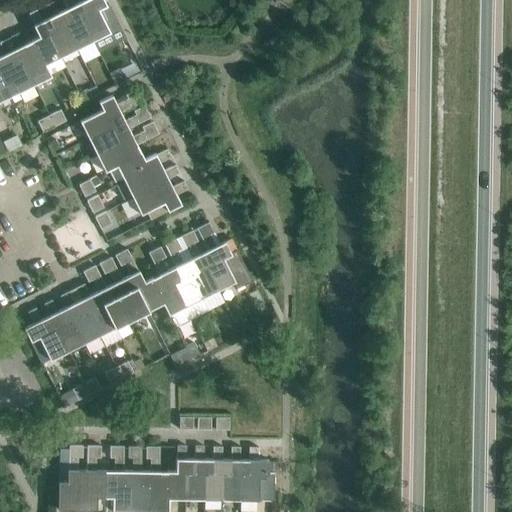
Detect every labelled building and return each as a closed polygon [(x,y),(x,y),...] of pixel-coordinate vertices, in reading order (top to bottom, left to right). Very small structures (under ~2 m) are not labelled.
[(66,9),(67,11),(73,21),(65,25),(76,48),(92,41),(81,17),(89,13),(83,3),(82,1),(74,5),(71,0),(61,0),(66,9)] [(81,0),(82,1),(83,3),(89,13),(81,17),(92,41),(110,32),(98,9),(106,5),(103,0),(81,0)] [(50,17),(51,17),(57,29),(49,33),(60,56),(76,48),(65,25),(73,21),(67,11),(66,9),(58,13),(52,1),(44,5),(50,17)] [(33,25),(39,36),(32,40),(44,64),(45,64),(60,56),(49,33),(57,29),(51,17),(50,17),(42,21),(36,9),(28,13),(34,25),(33,25)] [(7,52),(9,55),(14,65),(22,61),(34,84),(51,76),(45,64),(44,64),(32,40),(24,44),(18,32),(10,36),(16,48),(8,52),(7,52)] [(2,41),(0,41),(0,77),(3,84),(10,80),(16,93),(34,84),(22,61),(14,65),(9,55),(7,52),(8,52),(2,41)] [(119,69),(110,73),(116,84),(124,80),(119,69)] [(112,95),(98,101),(102,109),(79,121),(88,138),(112,126),(108,118),(120,112),(142,101),(136,89),(125,94),(127,98),(116,104),(112,95)] [(124,120),(120,112),(108,118),(112,126),(88,138),(96,154),(120,142),(116,134),(127,129),(128,128),(150,117),(144,105),(133,111),(135,115),(124,120)] [(66,120),(61,112),(60,109),(49,115),(54,126),(66,120)] [(49,115),(37,121),(42,132),(54,126),(49,115)] [(128,128),(127,129),(116,134),(120,142),(96,154),(105,171),(116,165),(116,164),(140,152),(137,144),(158,133),(152,121),(141,126),(143,130),(132,136),(128,128)] [(155,153),(144,159),(140,152),(116,164),(116,165),(124,180),(147,169),(151,177),(164,171),(164,170),(160,162),(171,157),(167,148),(156,154),(155,153)] [(164,171),(151,177),(147,169),(124,180),(132,196),(155,185),(159,193),(172,186),(168,178),(179,173),(175,164),(164,170),(164,171)] [(78,184),(84,196),(95,191),(89,179),(78,184)] [(181,204),(176,194),(187,189),(183,181),(172,186),(159,193),(155,185),(132,196),(140,214),(163,202),(167,210),(181,204)] [(103,207),(97,195),(86,200),(92,212),(103,207)] [(100,229),(111,223),(105,211),(94,217),(100,229)] [(196,228),(207,250),(214,262),(206,266),(217,289),(234,281),(223,258),(231,254),(224,241),(215,246),(209,235),(214,233),(208,222),(196,228)] [(180,236),(191,258),(192,260),(198,270),(190,274),(201,297),(217,289),(206,266),(214,262),(207,250),(199,254),(194,243),(198,240),(192,230),(180,236)] [(164,244),(175,266),(176,268),(181,278),(173,282),(185,306),(201,297),(190,274),(198,270),(192,260),(191,258),(183,262),(177,251),(181,249),(176,238),(164,244)] [(159,274),(151,278),(163,302),(162,303),(168,314),(185,306),(173,282),(181,278),(176,268),(175,266),(167,270),(161,259),(165,257),(160,246),(148,252),(159,274)] [(121,279),(122,280),(127,291),(135,287),(147,310),(162,303),(163,302),(151,278),(144,281),(138,270),(137,270),(127,248),(114,255),(120,265),(124,263),(129,274),(121,278),(121,279)] [(105,287),(106,289),(111,299),(119,295),(131,318),(147,310),(135,287),(127,291),(122,280),(121,279),(121,278),(110,257),(98,263),(104,273),(108,271),(113,282),(105,287)] [(98,291),(89,295),(95,307),(103,303),(115,326),(131,318),(119,295),(111,299),(106,289),(105,287),(94,265),(82,271),(88,282),(92,279),(98,291)] [(73,303),(74,305),(79,315),(87,311),(99,335),(115,326),(103,303),(95,307),(89,295),(84,283),(75,287),(81,299),(73,303)] [(57,311),(58,313),(63,323),(71,319),(83,343),(99,335),(87,311),(79,315),(74,305),(73,303),(67,291),(59,295),(65,307),(57,311)] [(41,319),(42,321),(48,332),(56,328),(67,351),(83,343),(71,319),(63,323),(58,313),(57,311),(51,299),(43,303),(49,315),(41,319)] [(24,327),(30,341),(38,337),(50,359),(67,351),(56,328),(48,332),(42,321),(41,319),(35,307),(27,311),(33,323),(24,327)] [(121,378),(133,372),(127,361),(115,367),(121,378)] [(121,378),(115,367),(104,372),(109,384),(121,378)] [(89,394),(100,388),(95,377),(83,383),(89,394)] [(89,394),(83,383),(72,389),(77,400),(89,394)] [(179,429),(192,429),(193,417),(179,416),(179,429)] [(197,417),(197,429),(210,429),(211,417),(197,417)] [(229,430),(229,417),(215,417),(215,429),(229,430)] [(67,469),(67,482),(58,482),(58,509),(77,510),(77,483),(86,483),(87,471),(87,469),(86,469),(77,469),(78,457),(82,457),(82,445),(69,445),(68,469),(67,469)] [(87,469),(87,471),(86,483),(77,483),(77,510),(96,510),(96,496),(105,496),(104,470),(95,470),(96,457),(100,457),(100,445),(87,445),(86,469),(87,469)] [(109,457),(114,458),(114,470),(104,470),(105,496),(112,497),(112,510),(131,511),(131,484),(122,484),(122,472),(122,470),(123,470),(123,446),(109,445),(109,457)] [(175,458),(175,471),(167,470),(167,498),(168,498),(185,498),(185,472),(194,472),(195,460),(195,458),(194,458),(185,458),(186,445),(176,445),(176,458),(175,458)] [(122,470),(122,472),(122,484),(131,484),(131,511),(149,511),(149,484),(140,484),(140,472),(140,471),(140,470),(141,470),(141,446),(127,446),(127,458),(132,458),(132,470),(123,470),(122,470)] [(140,471),(140,472),(140,484),(149,484),(149,511),(168,511),(168,498),(167,498),(167,470),(159,470),(159,446),(145,446),(145,458),(150,458),(150,471),(141,470),(140,470),(140,471)] [(195,458),(195,460),(194,472),(185,472),(185,498),(203,499),(203,472),(212,473),(213,461),(213,459),(212,459),(203,459),(204,446),(194,446),(194,458),(195,458)] [(213,459),(213,461),(212,473),(203,472),(203,499),(221,499),(222,473),(231,473),(230,459),(221,459),(222,446),(213,446),(212,459),(213,459)] [(230,446),(230,459),(231,473),(222,473),(221,499),(239,499),(239,473),(248,473),(248,462),(248,459),(240,459),(240,446),(230,446)] [(248,459),(248,462),(248,473),(239,473),(239,499),(258,500),(258,499),(274,499),(274,473),(268,473),(268,459),(257,459),(258,447),(248,446),(248,459)]
